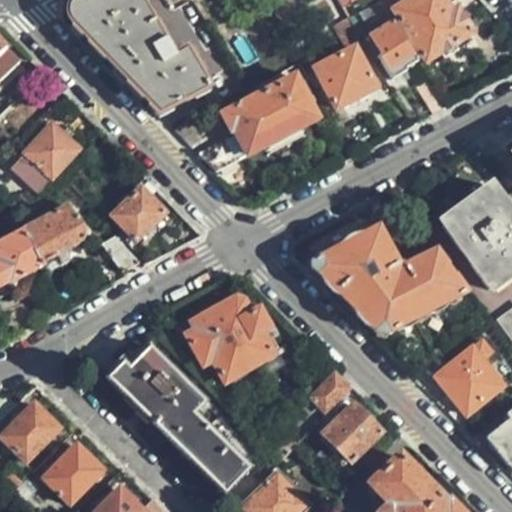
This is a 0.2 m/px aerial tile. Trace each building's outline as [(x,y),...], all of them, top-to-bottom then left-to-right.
[(242,94),(208,39),(175,57),(143,0),(76,0),(75,1),(72,24),(114,68),(160,115),(172,108),(202,92),(213,110),(242,94)] [(411,0),(391,12),(424,65),(468,36),(453,13),(448,16),(441,5),(438,0),(411,0)] [(379,2),(375,5),(387,26),(365,40),(390,81),(400,75),(408,70),(407,67),(416,63),(394,27),(379,2)] [(350,46),(358,41),(345,21),(338,24),(350,46)] [(17,65),(0,47),(0,93),(20,74),(14,68),(17,65)] [(374,89),(353,51),(314,72),(320,83),(335,110),(354,100),(374,89)] [(273,146),(317,121),(307,101),(310,98),(301,82),(298,84),(293,77),(283,83),(254,99),(221,118),(231,134),(229,135),(228,135),(226,136),(226,137),(224,138),(225,140),(225,141),(225,143),(226,145),(199,160),(217,179),(273,146)] [(432,116),(445,110),(430,86),(419,92),(432,116)] [(197,119),(175,131),(192,148),(207,136),(197,119)] [(52,179),(78,152),(52,129),(24,157),(27,160),(21,166),(38,182),(45,174),(52,179)] [(156,210),(135,187),(105,215),(129,237),(156,210)] [(511,269),(511,218),(510,216),(489,190),(442,228),(457,249),(488,288),(502,278),(511,269)] [(62,209),(18,236),(36,268),(57,256),(56,254),(83,236),(72,218),(69,219),(62,209)] [(449,281),(440,268),(444,265),(433,251),(402,267),(394,260),(378,229),(311,267),(311,272),(366,327),(376,333),(382,333),(386,333),(391,331),(463,289),(454,278),(449,281)] [(9,287),(38,270),(36,268),(18,236),(0,245),(0,301),(2,301),(13,295),(9,287)] [(138,265),(111,237),(101,247),(121,275),(138,265)] [(276,350),(267,333),(267,327),(258,312),(253,311),(248,314),(242,305),(230,303),(191,325),(194,332),(186,337),(202,366),(211,362),(224,384),(272,357),(271,354),(276,350)] [(511,308),(498,318),(511,339),(511,308)] [(500,386),(481,360),(490,353),(481,340),(433,376),(440,386),(461,415),(500,386)] [(196,401),(146,350),(128,368),(123,364),(104,381),(220,497),(247,472),(187,410),(196,401)] [(321,410),(342,388),(332,379),(310,400),(321,410)] [(379,434),(351,406),(322,436),(349,464),(379,434)] [(511,407),(503,415),(506,421),(483,440),(502,465),(505,464),(511,472),(511,407)] [(27,464),(54,432),(30,409),(0,440),(27,464)] [(67,506),(98,474),(74,451),(42,482),(67,506)] [(452,511),(447,507),(445,508),(436,498),(441,493),(415,467),(409,472),(397,460),(370,488),(389,508),(385,511),(452,511)] [(305,511),(308,510),(275,479),(242,511),(305,511)] [(136,511),(117,493),(98,511),(136,511)]
